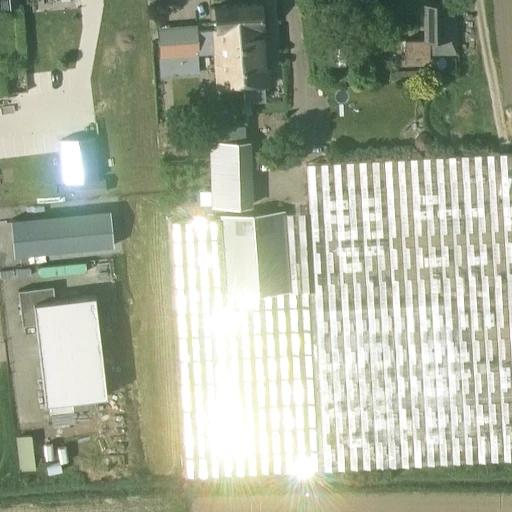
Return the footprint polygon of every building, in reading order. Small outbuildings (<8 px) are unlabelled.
[(261,4),(237,5),(243,86),(244,101),(263,99),(262,84),(269,84),(265,20),(263,20),(261,4)] [(218,88),(243,86),(237,5),(214,7),(214,8),(215,23),(213,23),(214,31),(159,34),(161,75),(172,74),(171,62),(198,60),(197,55),(215,53),(218,88)] [(426,40),(403,41),(403,64),(427,63),(427,54),(455,54),(454,5),(426,6),(426,40)] [(417,135),(413,139),(414,146),(419,150),(425,149),(429,145),(428,138),(424,134),(417,135)] [(98,179),(93,136),(60,140),(65,182),(98,179)] [(250,141),(209,141),(211,207),(251,207),(250,141)] [(511,459),(511,159),(511,152),(306,164),(308,212),(284,213),(284,211),(220,215),(220,219),(170,222),(176,295),(186,476),(511,459)] [(108,210),(10,220),(13,255),(112,246),(108,210)] [(54,300),(53,287),(18,291),(22,326),(35,324),(44,404),(106,397),(94,295),(54,300)] [(29,436),(17,438),(21,470),(33,469),(29,436)]
